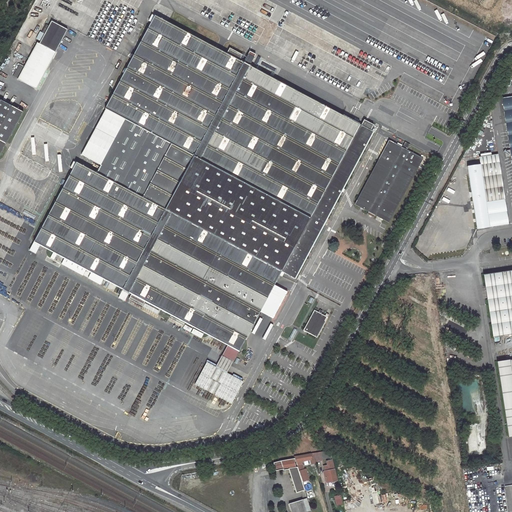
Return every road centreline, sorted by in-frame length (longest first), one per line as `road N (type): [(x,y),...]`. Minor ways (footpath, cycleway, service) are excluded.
road 1 (unclassified): [(511,49),(314,407),(257,449),(141,480)]
road 2 (unclassified): [(141,480),(0,405)]
